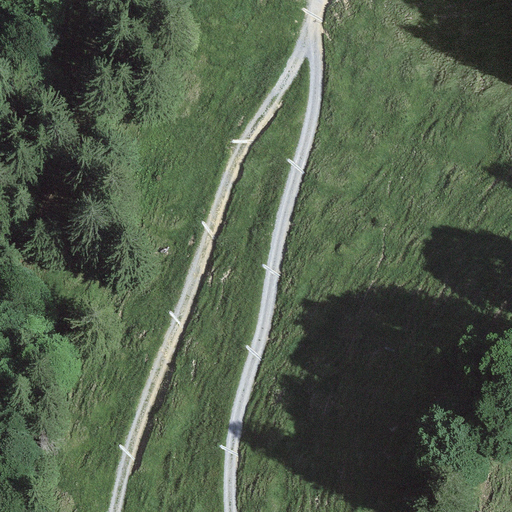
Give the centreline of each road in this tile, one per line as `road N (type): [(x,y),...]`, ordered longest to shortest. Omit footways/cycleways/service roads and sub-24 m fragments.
road 1 (track): [(116,511),(128,453),(225,178),(313,17)]
road 2 (track): [(313,17),(316,96),(235,427),(232,511)]
